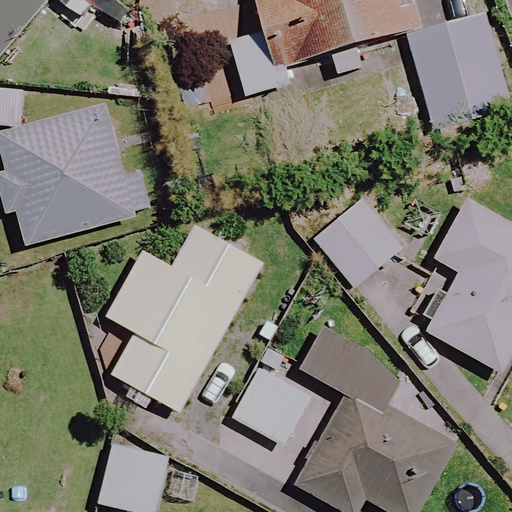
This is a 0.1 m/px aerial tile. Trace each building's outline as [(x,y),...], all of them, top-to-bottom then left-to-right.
[(0,0),(0,61),(52,0),(0,0)] [(295,92),(289,72),(419,32),(409,0),(248,0),(260,37),(231,47),(240,74),(250,106),(295,92)] [(508,115),(483,19),(405,39),(431,135),(508,115)] [(21,94),(0,92),(0,130),(18,132),(21,94)] [(125,176),(106,110),(0,139),(0,158),(5,176),(0,177),(0,196),(16,252),(151,214),(139,172),(125,176)] [(511,357),(511,230),(466,205),(422,285),(446,298),(425,337),(501,378),(511,357)] [(401,251),(370,217),(322,261),(352,295),(401,251)] [(261,268),(194,230),(170,273),(142,257),(106,322),(134,338),(111,380),(178,417),(261,268)] [(281,314),(253,303),(239,338),(267,349),(281,314)] [(407,377),(322,333),(299,376),(345,400),(296,493),(333,511),(360,511),(363,506),(375,511),(422,511),(456,448),(388,412),(407,377)] [(308,402),(258,375),(232,423),(282,450),(308,402)] [(154,511),(166,462),(111,449),(97,509),(109,511),(154,511)]
